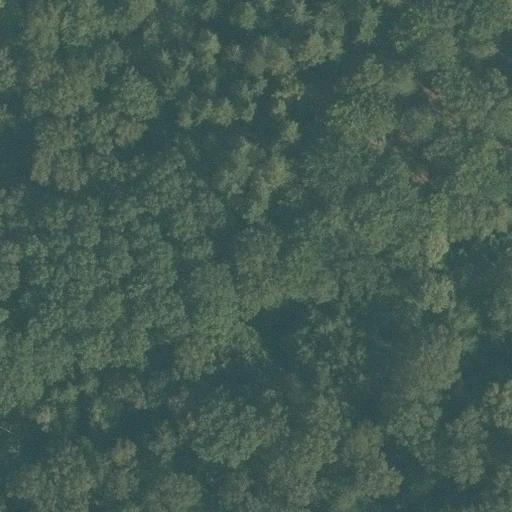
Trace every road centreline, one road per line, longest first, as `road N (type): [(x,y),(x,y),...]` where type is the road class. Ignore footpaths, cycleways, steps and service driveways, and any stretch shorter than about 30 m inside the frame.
road 1 (track): [(253,322),(511,221)]
road 2 (track): [(0,409),(150,347),(253,322)]
